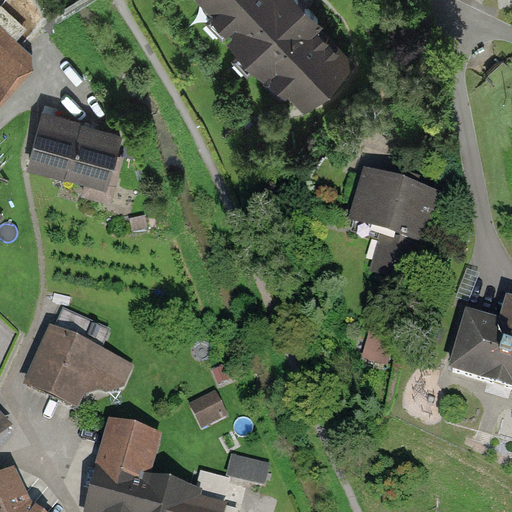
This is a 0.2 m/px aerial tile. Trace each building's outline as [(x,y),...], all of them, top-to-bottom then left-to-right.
[(357,63),(295,0),(192,0),(191,2),(301,116),(357,63)] [(0,81),(27,52),(13,38),(23,27),(0,6),(0,81)] [(104,191),(120,134),(45,113),(29,169),(104,191)] [(438,199),(363,178),(348,230),(381,239),(371,274),(414,286),(438,199)] [(446,371),(511,389),(511,302),(504,300),(497,324),(462,314),(446,371)] [(133,366),(48,331),(23,390),(72,410),(124,387),(133,366)] [(206,428),(225,416),(213,397),(194,409),(206,428)] [(0,441),(9,433),(0,423),(0,441)] [(237,511),(223,508),(230,482),(202,475),(196,495),(144,481),(155,440),(112,429),(89,511),(237,511)] [(263,468),(235,461),(231,475),(259,482),(263,468)] [(29,511),(28,511),(13,479),(0,484),(0,511),(29,511)]
